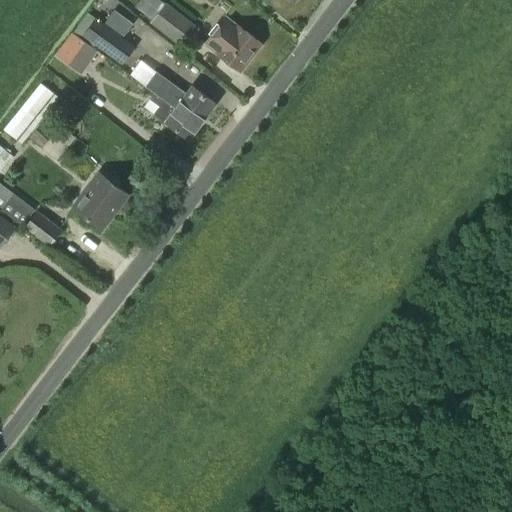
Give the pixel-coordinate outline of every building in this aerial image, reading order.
[(183,48),(199,28),(166,1),(149,23),(183,48)] [(225,15),(204,42),(240,71),(261,44),(225,15)] [(114,31),(95,17),(82,34),(122,64),(135,46),(123,37),(130,27),(121,20),(114,31)] [(72,32),(55,54),(81,74),(98,50),(72,32)] [(186,92),(156,71),(145,86),(154,92),(186,115),(185,116),(192,121),(194,117),(201,122),(216,103),(191,85),(186,92)] [(3,129),(16,139),(22,143),(59,97),(53,93),(40,82),(3,129)] [(186,115),(154,92),(149,99),(159,106),(154,113),(189,139),(201,123),(201,122),(194,117),(192,121),(185,116),(186,115)] [(61,125),(49,140),(36,129),(30,137),(56,160),(75,137),(61,125)] [(0,145),(0,208),(22,225),(34,208),(0,182),(0,173),(1,174),(14,157),(0,145)] [(98,171),(72,205),(102,228),(128,194),(98,171)] [(36,210),(24,226),(49,245),(61,229),(36,210)] [(0,247),(16,226),(0,213),(0,247)]
